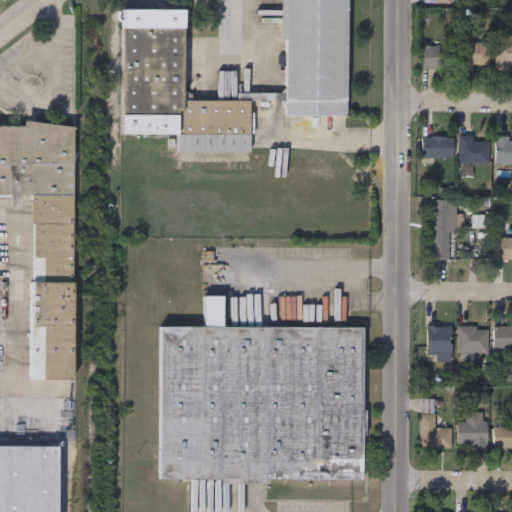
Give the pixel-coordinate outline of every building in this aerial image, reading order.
[(346,0),(346,115),(285,115),(285,38),(279,38),(279,0),(346,0)] [(176,151),(176,134),(120,134),(121,8),(183,9),(182,99),(249,100),(248,152),(176,151)] [(511,68),(494,68),(494,37),(511,37),(511,43),(511,68)] [(488,43),(488,68),(458,68),(458,43),(488,43)] [(420,70),(420,46),(452,46),(452,70),(420,70)] [(73,123),(72,271),(30,270),(30,194),(0,194),(0,125),(22,125),(22,123),(73,123)] [(456,164),(456,135),(472,135),(472,141),(488,141),(488,164),(456,164)] [(416,137),(451,137),(451,158),(417,158),(416,137)] [(511,164),(494,164),(494,138),(511,138),(511,164)] [(429,200),(452,201),(451,260),(428,260),(429,200)] [(511,238),(511,260),(492,260),(492,238),(511,238)] [(29,281),(72,281),(72,378),(28,378),(29,281)] [(361,327),(360,481),(158,480),(159,326),(361,327)] [(425,355),(425,326),(450,326),(450,355),(425,355)] [(486,353),(456,353),(456,326),(486,327),(486,353)] [(511,326),(511,349),(492,349),(492,326),(511,326)] [(418,448),(418,401),(431,401),(431,428),(449,428),(449,448),(418,448)] [(485,447),(456,447),(456,422),(464,422),(464,412),(485,412),(485,447)] [(511,448),(491,448),(491,426),(511,426),(511,448)] [(0,511),(0,445),(56,446),(55,511),(0,511)]
